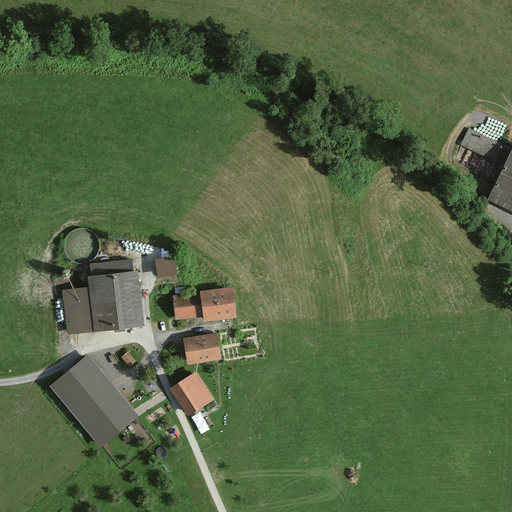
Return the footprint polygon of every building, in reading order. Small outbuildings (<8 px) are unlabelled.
[(511,147),(468,129),(460,147),(505,168),(491,202),(511,211),(511,147)] [(475,188),(491,196),(494,191),(488,188),(492,180),(482,175),(475,188)] [(133,258),(89,263),(91,285),(65,288),(69,330),(143,323),(138,271),(134,271),(133,258)] [(158,280),(177,277),(174,258),(155,261),(158,280)] [(201,295),(175,298),(177,318),(205,315),(205,320),(235,318),(232,290),(201,293),(201,295)] [(215,337),(187,340),(190,362),(218,359),(215,337)] [(129,352),(123,357),(130,366),(136,361),(129,352)] [(139,417),(89,355),(50,387),(100,449),(139,417)] [(198,370),(172,387),(190,416),(216,399),(198,370)]
